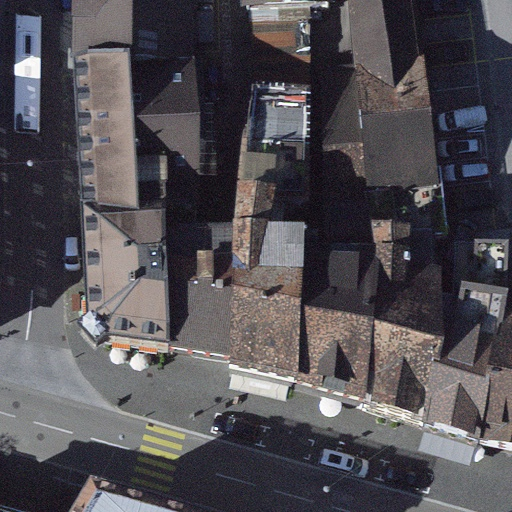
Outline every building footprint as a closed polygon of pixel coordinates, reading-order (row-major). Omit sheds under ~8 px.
[(184,0),(59,0),(57,68),(181,69),(184,0)] [(227,0),(229,21),(315,18),(339,17),(338,0),(227,0)] [(411,0),(338,0),(339,17),(315,18),(304,100),(287,203),(284,231),(434,242),(434,174),(428,174),(411,0)] [(197,68),(181,69),(57,68),(63,233),(148,231),(151,190),(197,189),(197,68)] [(287,203),(304,100),(233,90),(216,200),(287,203)] [(287,203),(216,200),(209,243),(209,371),(211,381),(281,394),(284,231),(287,203)] [(148,231),(63,233),(67,325),(55,337),(75,360),(84,350),(119,355),(145,359),(144,298),(146,244),(148,231)] [(434,242),(284,231),(281,394),(496,451),(511,356),(511,328),(504,327),(507,252),(434,251),(434,242)] [(144,298),(145,359),(209,371),(209,243),(146,244),(144,298)] [(511,455),(511,356),(496,451),(511,455)] [(127,511),(75,497),(65,511),(127,511)]
